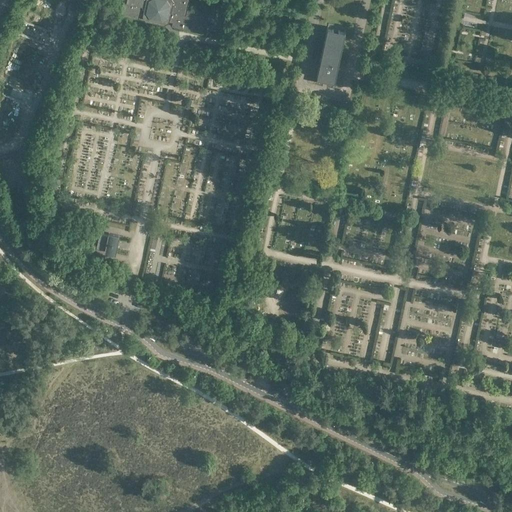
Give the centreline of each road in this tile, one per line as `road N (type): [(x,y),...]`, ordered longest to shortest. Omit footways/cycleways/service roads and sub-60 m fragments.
road 1 (tertiary): [(422,474),(221,373)]
road 2 (tertiary): [(139,333),(44,280),(0,229)]
